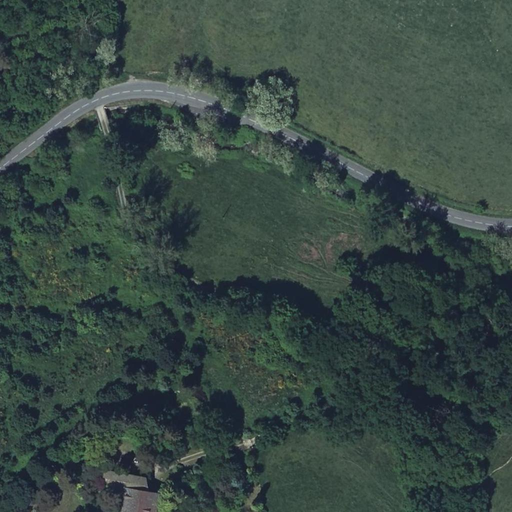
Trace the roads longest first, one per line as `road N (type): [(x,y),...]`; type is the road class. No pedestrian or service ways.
road 1 (track): [(158,473),(408,388),(423,371),(420,358),(397,343),(204,290),(149,256),(132,232),(95,99)]
road 2 (secondary): [(511,226),(454,217),(260,123),(169,91),(95,99),(0,168)]
